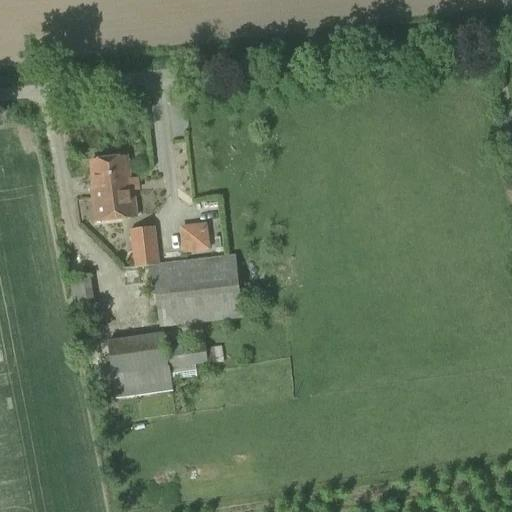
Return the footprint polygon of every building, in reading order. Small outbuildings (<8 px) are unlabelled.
[(185,144),(176,145),(176,153),(186,152),(185,144)] [(104,196),(90,198),(92,220),(135,215),(131,181),(128,181),(128,179),(126,180),(126,184),(115,186),(116,192),(103,193),(104,196)] [(183,255),(210,252),(206,224),(179,227),(183,255)] [(159,265),(155,228),(129,231),(133,269),(149,267),(152,296),(156,296),(159,328),(243,319),(236,256),(159,265)] [(76,324),(97,321),(90,276),(69,280),(76,324)] [(165,349),(163,334),(106,342),(115,400),(172,392),(169,370),(207,365),(207,366),(223,363),(221,347),(205,349),(205,344),(165,349)]
